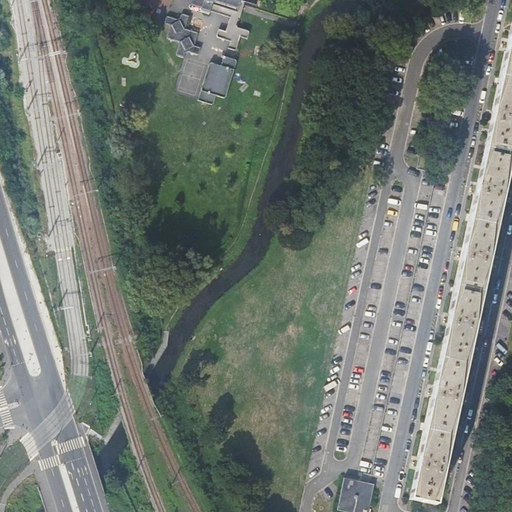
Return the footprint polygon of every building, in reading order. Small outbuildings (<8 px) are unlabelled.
[(240,19),(246,1),(246,0),(194,0),(192,8),(210,14),(212,10),(214,4),(226,8),(224,15),(232,17),(228,31),(220,28),(217,34),(219,37),(231,41),(229,48),(235,50),(237,49),(242,36),(248,38),(251,31),(250,30),(236,25),(239,19),(240,19)] [(262,0),(259,10),(272,15),(277,0),(262,0)] [(214,4),(212,10),(224,15),(226,8),(214,4)] [(187,28),(191,15),(186,13),(183,13),(182,14),(181,19),(174,17),(170,15),(169,16),(167,16),(165,23),(172,25),(168,35),(169,38),(170,39),(180,42),(177,53),(178,55),(178,56),(185,58),(187,51),(197,54),(199,54),(200,53),(202,47),(195,45),(199,35),(199,33),(198,32),(187,28)] [(511,143),(511,21),(410,499),(435,504),(511,143)] [(237,60),(237,59),(228,57),(225,66),(213,62),(212,62),(211,63),(211,64),(199,100),(212,104),(213,104),(214,104),(214,103),(215,102),(217,95),(224,97),(225,97),(226,97),(227,96),(238,62),(238,61),(238,60),(237,60)] [(345,477),(338,510),(348,511),(368,511),(375,483),(345,477)]
